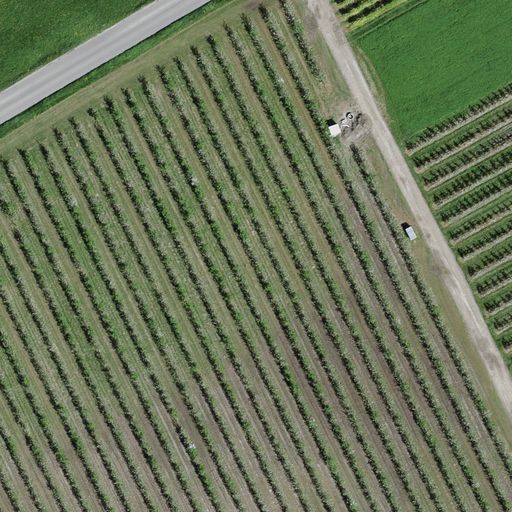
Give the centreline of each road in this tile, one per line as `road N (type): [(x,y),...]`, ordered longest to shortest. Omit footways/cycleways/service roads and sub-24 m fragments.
road 1 (track): [(314,0),(511,401)]
road 2 (unclassified): [(0,108),(187,0)]
